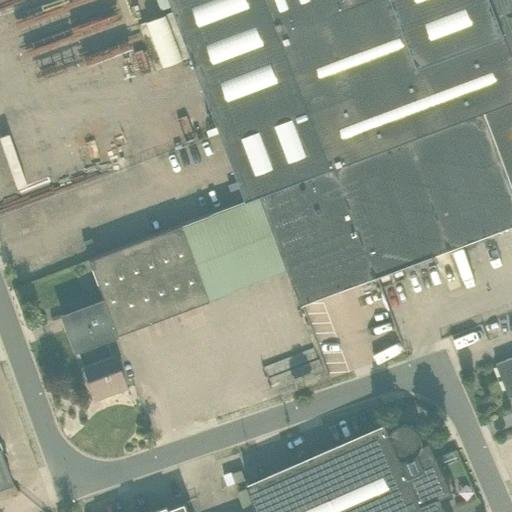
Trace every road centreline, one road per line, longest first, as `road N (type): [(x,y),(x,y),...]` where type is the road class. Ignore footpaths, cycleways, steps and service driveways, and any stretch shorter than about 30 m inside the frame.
road 1 (residential): [(497,511),(444,393),(423,381),(376,382),(116,472),(91,470),(65,459),(43,430),(0,305)]
road 2 (unknown): [(402,379),(464,300),(511,281)]
